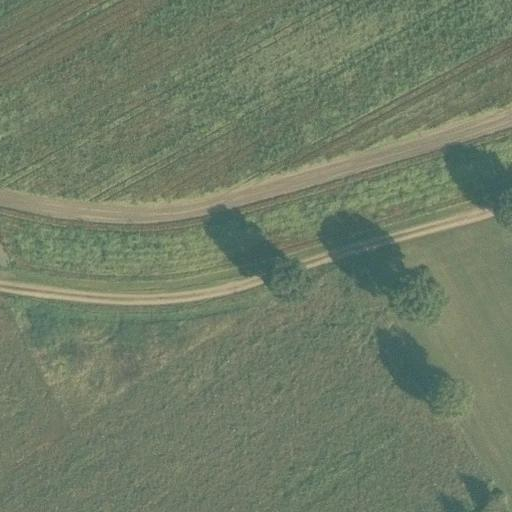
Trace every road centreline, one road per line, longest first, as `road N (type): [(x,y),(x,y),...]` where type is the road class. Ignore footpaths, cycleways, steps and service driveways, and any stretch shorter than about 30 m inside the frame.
road 1 (track): [(0,284),(166,302),(358,248)]
road 2 (track): [(358,248),(511,203)]
